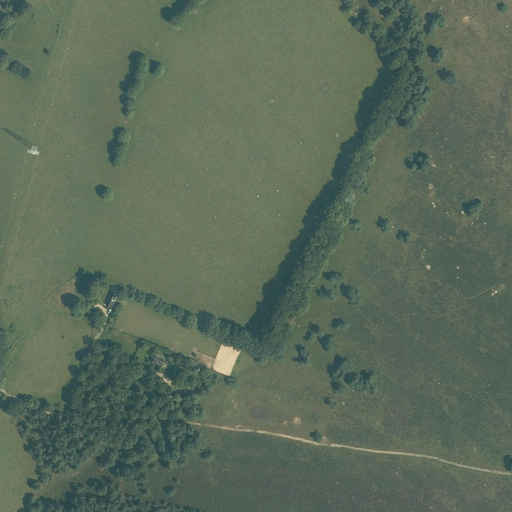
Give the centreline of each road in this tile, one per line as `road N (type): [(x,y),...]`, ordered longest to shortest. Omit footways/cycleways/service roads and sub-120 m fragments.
road 1 (track): [(511,474),(164,420)]
road 2 (track): [(153,417),(50,414),(0,389)]
road 3 (track): [(143,416),(171,395),(170,382),(156,372),(136,375),(87,410)]
